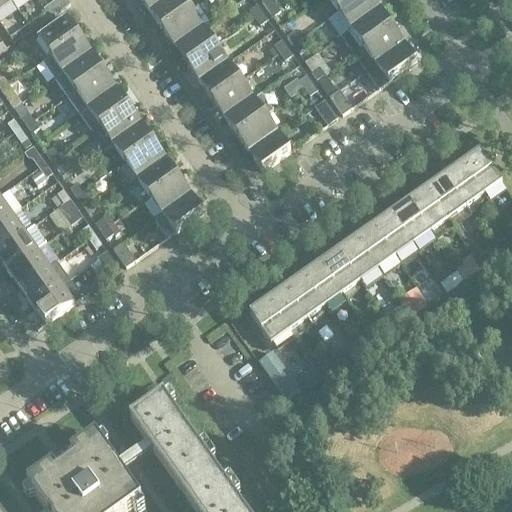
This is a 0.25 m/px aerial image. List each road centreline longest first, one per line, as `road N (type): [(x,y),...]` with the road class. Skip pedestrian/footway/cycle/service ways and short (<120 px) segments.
road 1 (residential): [(249,230),(82,0)]
road 2 (residential): [(249,230),(473,79)]
road 3 (residential): [(40,373),(249,230)]
